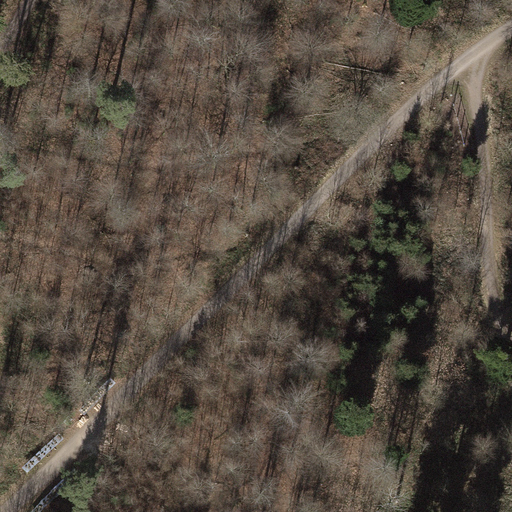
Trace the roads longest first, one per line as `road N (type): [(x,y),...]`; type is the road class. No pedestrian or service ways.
road 1 (track): [(471,55),(8,511)]
road 2 (track): [(511,357),(491,294),(471,55)]
